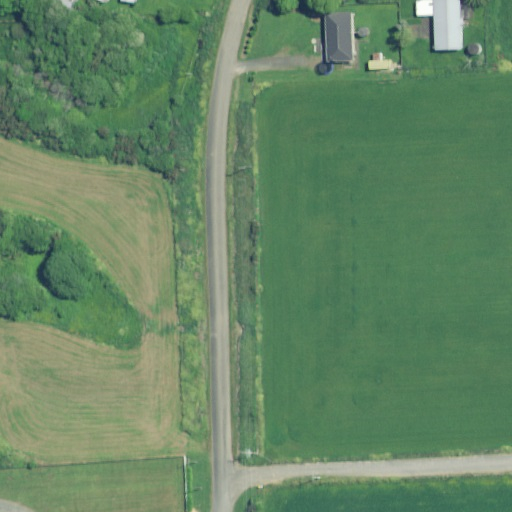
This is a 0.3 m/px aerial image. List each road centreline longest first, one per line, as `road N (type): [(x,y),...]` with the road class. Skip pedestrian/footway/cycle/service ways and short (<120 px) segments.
road 1 (unclassified): [(223,511),(215,152),(225,54),(240,0)]
road 2 (unknown): [(222,480),(511,463)]
